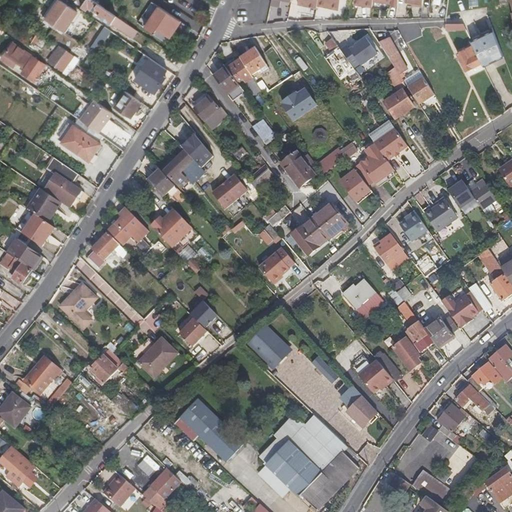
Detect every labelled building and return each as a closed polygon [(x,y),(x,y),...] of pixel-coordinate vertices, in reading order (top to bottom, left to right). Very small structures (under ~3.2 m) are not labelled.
[(54,24),(80,42),(84,36),(64,23),(74,8),(62,0),(61,0),(49,19),(55,23),(54,24)] [(116,16),(106,9),(91,0),(86,0),(81,7),(86,11),(89,7),(94,10),(96,7),(99,9),(97,12),(100,14),(98,16),(111,24),(111,23),(116,16)] [(296,0),(295,8),(316,11),(317,8),(339,11),(340,0),(296,0)] [(158,6),(144,28),(166,44),(180,21),(158,6)] [(132,38),(137,31),(116,16),(111,23),(132,38)] [(111,31),(104,27),(96,39),(103,43),(111,31)] [(362,66),(380,54),(368,36),(350,48),(362,66)] [(349,74),(355,69),(333,38),(326,42),(349,74)] [(90,48),(93,50),(96,52),(103,43),(96,39),(90,48)] [(26,64),(33,55),(15,43),(2,61),(14,69),(20,60),(26,64)] [(384,49),(394,64),(404,79),(414,73),(394,43),(384,49)] [(466,68),(481,61),(473,44),(458,51),(466,68)] [(57,46),(48,64),(67,73),(76,55),(57,46)] [(254,47),(239,57),(251,74),(265,64),(254,47)] [(275,68),(282,65),(278,55),(271,58),(275,68)] [(244,81),(252,76),(251,74),(239,57),(225,67),(236,82),(242,78),(244,81)] [(35,58),(24,73),(37,83),(41,77),(35,74),(42,64),(35,58)] [(227,93),(238,84),(236,82),(225,67),(224,66),(213,75),(227,93)] [(143,82),(142,83),(152,91),(153,89),(156,91),(165,78),(150,67),(141,80),(143,82)] [(357,70),(348,76),(355,86),(363,80),(357,70)] [(88,93),(95,98),(96,99),(110,79),(102,73),(88,93)] [(295,122),(320,107),(299,73),(288,80),(296,93),(282,102),(295,122)] [(402,82),(396,73),(387,79),(392,88),(402,82)] [(418,102),(434,92),(423,74),(407,84),(418,102)] [(262,79),(257,83),(264,94),(269,90),(262,79)] [(151,93),(152,91),(142,83),(140,86),(151,93)] [(366,108),(375,101),(365,87),(356,94),(366,108)] [(413,105),(402,88),(384,100),(395,117),(413,105)] [(137,105),(141,100),(125,89),(113,106),(130,116),(135,109),(137,110),(139,106),(137,105)] [(204,120),(219,109),(209,96),(194,107),(204,120)] [(113,111),(96,99),(95,98),(79,119),(97,132),(113,111)] [(211,129),(228,116),(221,107),(219,109),(204,120),(211,129)] [(261,120),(252,126),(262,139),(271,132),(261,120)] [(374,142),(394,128),(390,122),(370,136),(374,142)] [(190,138),(196,133),(188,124),(182,129),(190,138)] [(73,125),(69,129),(96,149),(100,143),(73,125)] [(374,142),(376,144),(388,161),(408,146),(394,128),(374,142)] [(88,160),(96,149),(69,129),(60,141),(88,160)] [(185,149),(193,158),(200,166),(213,155),(195,134),(182,146),(185,149)] [(357,149),(352,142),(339,150),(344,157),(345,158),(357,149)] [(388,176),(395,171),(388,161),(376,144),(364,152),(368,158),(359,164),(373,184),(387,174),(388,176)] [(322,172),(344,157),(339,150),(338,148),(316,164),(322,172)] [(492,148),(486,152),(493,163),(500,158),(492,148)] [(187,180),(180,172),(193,158),(185,149),(178,156),(180,158),(166,172),(179,187),(187,180)] [(295,151),(281,162),(298,184),(312,172),(309,169),(300,157),(295,151)] [(309,169),(315,164),(306,153),(300,157),(309,169)] [(271,208),(256,190),(250,183),(228,155),(217,163),(255,209),(256,208),(262,215),(271,208)] [(511,157),(498,167),(511,186),(511,157)] [(75,184),(81,175),(55,158),(47,169),(56,175),(45,190),(71,206),(82,189),(75,184)] [(190,184),(194,180),(204,172),(200,166),(193,158),(180,172),(187,180),(190,184)] [(354,171),(356,174),(367,189),(373,184),(359,164),(352,169),(354,171)] [(167,192),(174,185),(159,168),(146,181),(162,197),(167,192)] [(256,190),(274,175),(268,168),(250,183),(256,190)] [(357,202),(370,193),(367,189),(356,174),(354,171),(341,180),(343,183),(357,202)] [(222,213),(233,226),(234,227),(244,219),(204,172),(194,180),(207,195),(219,210),(222,213)] [(373,184),(375,186),(388,176),(387,174),(373,184)] [(449,189),(463,212),(479,202),(484,211),(499,202),(484,177),(468,186),(464,179),(449,189)] [(36,215),(47,222),(60,201),(42,190),(32,205),(29,210),(36,215)] [(29,210),(32,205),(20,196),(16,201),(29,210)] [(359,204),(367,213),(374,206),(366,198),(359,204)] [(425,215),(437,232),(458,218),(445,200),(425,215)] [(313,220),(328,238),(328,239),(348,223),(332,203),(312,219),(313,220)] [(284,204),(266,219),(271,225),(289,210),(284,204)] [(119,214),(122,217),(143,239),(150,232),(126,208),(119,214)] [(22,234),(36,215),(29,210),(16,230),(22,234)] [(160,217),(151,226),(165,241),(167,239),(174,245),(190,230),(183,224),(186,221),(174,210),(163,221),(160,217)] [(399,220),(412,242),(430,231),(417,210),(399,220)] [(47,222),(36,215),(22,234),(41,248),(47,240),(45,239),(53,227),(47,222)] [(151,247),(143,239),(122,217),(109,230),(123,244),(132,235),(138,241),(135,244),(147,255),(149,253),(147,251),(151,247)] [(317,246),(328,238),(313,220),(303,228),(302,226),(292,234),(308,255),(318,248),(317,246)] [(192,228),(186,221),(183,224),(190,230),(192,228)] [(262,229),(271,240),(277,236),(268,225),(262,229)] [(128,261),(132,257),(109,233),(92,249),(94,252),(89,257),(100,267),(105,262),(103,260),(114,249),(123,258),(124,257),(128,261)] [(402,251),(390,234),(382,239),(384,241),(374,249),(385,264),(386,263),(402,251)] [(171,248),(174,245),(167,239),(165,241),(171,248)] [(373,247),(374,249),(384,241),(382,239),(373,247)] [(17,240),(8,254),(22,264),(31,270),(41,256),(17,240)] [(158,242),(154,248),(161,253),(165,246),(158,242)] [(178,254),(186,263),(192,258),(196,254),(187,245),(178,254)] [(199,252),(208,262),(213,257),(204,247),(199,252)] [(500,299),(511,291),(511,284),(500,267),(488,250),(484,253),(486,257),(485,257),(499,277),(490,283),(500,299)] [(279,276),(289,267),(275,251),(264,259),(279,276)] [(402,251),(386,263),(391,270),(407,258),(402,251)] [(511,284),(511,253),(507,256),(506,258),(509,262),(500,267),(511,284)] [(22,265),(22,264),(8,254),(0,265),(8,271),(10,268),(17,273),(13,278),(22,284),(26,278),(28,280),(31,277),(28,275),(31,271),(22,265)] [(192,258),(186,263),(195,272),(201,267),(192,258)] [(272,281),(279,276),(264,259),(258,265),(272,281)] [(429,266),(421,271),(430,284),(438,279),(429,266)] [(357,287),(355,285),(343,294),(357,313),(365,307),(363,303),(369,299),(371,302),(379,296),(366,280),(357,287)] [(393,284),(397,289),(403,285),(399,280),(393,284)] [(96,299),(80,284),(59,307),(82,330),(91,320),(83,313),(96,299)] [(199,287),(195,291),(203,300),(207,296),(199,287)] [(407,288),(393,298),(399,306),(413,296),(407,288)] [(479,290),(472,294),(487,314),(492,310),(479,290)] [(365,307),(371,302),(369,299),(363,303),(365,307)] [(419,350),(432,341),(424,329),(418,321),(411,312),(406,318),(412,326),(405,331),(419,350)] [(447,315),(441,320),(450,331),(456,327),(447,315)] [(180,332),(194,347),(210,332),(196,317),(180,332)] [(222,333),(229,326),(220,317),(213,324),(222,333)] [(424,329),(432,341),(437,347),(452,335),(450,331),(441,320),(440,318),(424,329)] [(267,325),(249,345),(276,369),(294,349),(267,325)] [(416,352),(404,337),(392,347),(403,362),(416,352)] [(149,354),(139,365),(153,379),(177,354),(161,338),(148,352),(149,354)] [(507,382),(511,378),(511,373),(503,362),(511,353),(511,350),(507,345),(492,359),(498,366),(495,369),(504,378),(507,382)] [(127,377),(132,372),(112,352),(109,349),(90,368),(91,369),(89,372),(102,385),(118,369),(127,377)] [(376,360),(384,369),(390,377),(393,380),(399,375),(379,351),(373,356),(376,360)] [(343,354),(333,364),(340,371),(343,375),(353,365),(343,354)] [(23,380),(39,393),(61,369),(45,356),(23,380)] [(498,366),(492,359),(489,361),(490,363),(495,369),(498,366)] [(380,373),(384,369),(376,360),(372,364),(380,373)] [(496,384),(504,378),(495,369),(490,363),(467,381),(471,385),(497,410),(499,407),(484,390),(488,387),(486,385),(492,380),(496,384)] [(343,375),(345,378),(346,379),(357,369),(353,365),(343,375)] [(342,380),(345,378),(343,375),(340,371),(333,377),(336,381),(338,379),(341,382),(342,380)] [(399,395),(402,391),(393,380),(390,377),(386,380),(399,395)] [(85,378),(79,384),(87,391),(93,385),(85,378)] [(350,390),(354,387),(346,379),(345,378),(342,380),(350,390)] [(384,407),(399,395),(386,380),(372,393),(384,407)] [(494,418),(499,413),(497,410),(471,385),(456,401),(465,409),(473,401),(485,414),(487,412),(494,418)] [(360,425),(376,411),(358,391),(355,394),(359,399),(347,409),(360,425)] [(114,404),(126,407),(129,397),(116,394),(114,404)] [(0,414),(0,415),(16,428),(32,409),(13,395),(9,401),(10,402),(0,414)] [(6,399),(0,407),(0,414),(10,402),(9,401),(6,399)] [(197,399),(188,409),(235,452),(243,443),(197,399)] [(46,406),(51,410),(56,404),(51,400),(46,406)] [(439,429),(453,440),(457,436),(453,432),(465,418),(468,421),(471,417),(461,407),(458,410),(452,405),(438,421),(442,425),(439,429)] [(226,462),(235,452),(188,409),(180,417),(226,462)] [(352,465),(359,458),(353,453),(342,442),(314,416),(306,425),(299,420),(279,441),(277,439),(260,458),(268,465),(292,488),(302,496),(303,494),(341,455),(352,465)] [(426,435),(442,449),(439,453),(442,456),(449,449),(452,452),(457,446),(434,426),(426,435)] [(348,436),(342,442),(353,453),(359,446),(348,436)] [(0,461),(11,470),(20,459),(27,465),(26,466),(32,471),(35,467),(11,446),(0,460),(0,461)] [(319,509),(357,469),(352,465),(341,455),(303,494),(319,509)] [(11,470),(6,476),(19,486),(32,471),(26,466),(27,465),(20,459),(11,470)] [(485,463),(478,472),(491,489),(498,484),(507,499),(511,495),(511,463),(501,471),(499,468),(494,471),(485,463)] [(261,474),(285,496),(292,488),(268,465),(261,474)] [(166,469),(143,495),(161,511),(184,486),(166,469)] [(413,486),(431,499),(439,504),(449,489),(423,471),(413,486)] [(119,506),(135,488),(118,474),(103,492),(119,506)] [(411,485),(398,476),(390,486),(403,496),(411,485)] [(4,493),(0,498),(0,511),(23,511),(25,511),(4,493)] [(110,511),(95,498),(83,511),(110,511)] [(446,511),(448,510),(439,504),(431,499),(425,506),(428,509),(425,511),(446,511)]
